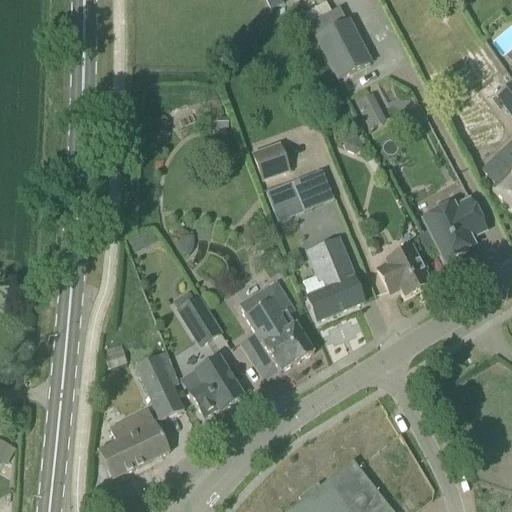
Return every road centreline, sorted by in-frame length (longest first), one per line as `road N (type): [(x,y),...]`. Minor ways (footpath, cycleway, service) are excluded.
road 1 (primary): [(48,511),(63,379),(81,0)]
road 2 (unclassified): [(201,511),(295,415),(377,361)]
road 3 (unclassified): [(451,511),(377,361)]
road 4 (unclassified): [(377,361),(511,277)]
